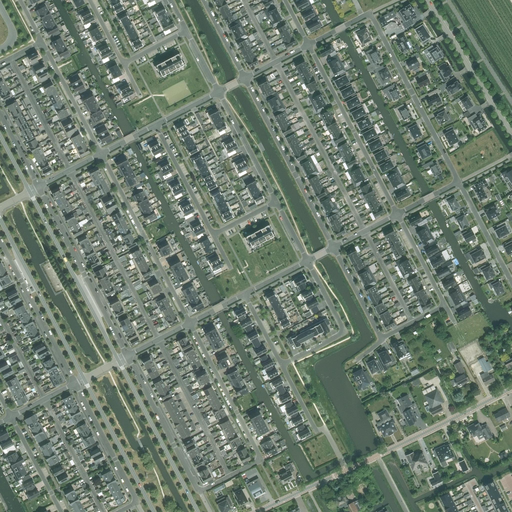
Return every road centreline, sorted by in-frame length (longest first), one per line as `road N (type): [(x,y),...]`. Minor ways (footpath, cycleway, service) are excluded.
road 1 (tertiary): [(256,511),(511,388)]
road 2 (residential): [(308,45),(369,12),(458,182)]
road 3 (residential): [(200,490),(259,457),(189,322)]
road 4 (tertiary): [(118,361),(29,191)]
road 5 (residential): [(333,247),(243,78)]
road 6 (residential): [(127,356),(38,187)]
road 7 (residential): [(189,322),(100,153)]
road 8 (residential): [(308,45),(396,214)]
road 9 (tertiary): [(0,219),(83,378)]
road 10 (tertiary): [(197,511),(118,361)]
road 11 (residential): [(0,241),(74,383)]
road 12 (tertiary): [(511,135),(426,0)]
road 13 (residential): [(200,490),(127,356)]
road 14 (tertiary): [(83,378),(153,511)]
road 15 (residential): [(307,261),(343,331),(281,365)]
road 16 (residential): [(74,383),(134,495),(119,511)]
road 17 (residential): [(100,153),(41,41)]
road 18 (residential): [(213,235),(155,124)]
road 19 (residential): [(218,92),(275,201)]
